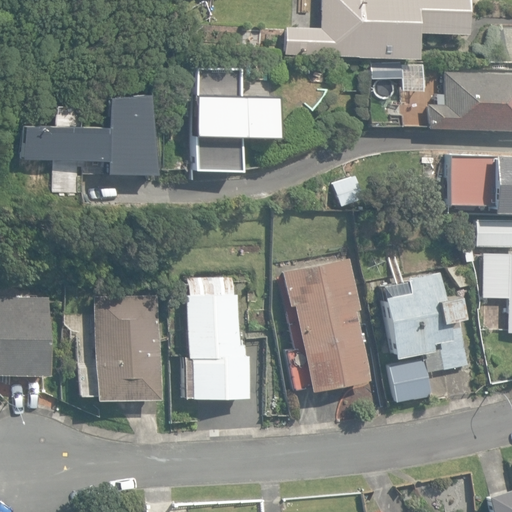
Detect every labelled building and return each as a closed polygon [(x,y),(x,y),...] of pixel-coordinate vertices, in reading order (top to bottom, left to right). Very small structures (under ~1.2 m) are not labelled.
[(331,55),(412,58),(412,48),(415,47),(415,35),(413,33),(413,31),(421,32),(421,12),(414,11),(413,0),(323,0),(324,26),(332,34),(331,55)] [(491,25),(497,63),(511,62),(511,25),(492,25),(491,25)] [(235,68),(189,66),(185,176),(235,178),(236,144),(271,145),(273,99),(234,98),(235,68)] [(421,127),(511,129),(511,72),(439,70),(438,93),(432,93),(431,103),(422,103),(421,127)] [(487,211),(511,211),(511,153),(488,151),(487,155),(445,152),(445,154),(422,152),(420,202),(450,205),(454,210),(470,210),(473,205),(487,206),(487,211)] [(471,245),(511,245),(511,220),(471,220),(471,245)] [(503,331),(511,331),(511,252),(477,251),(477,252),(476,295),(504,296),(503,331)] [(289,305),(305,390),(365,379),(358,340),(360,340),(359,331),(356,332),(352,309),(357,309),(347,258),(281,270),(287,305),(289,305)] [(432,341),(438,369),(464,364),(449,294),(436,297),(430,269),(399,276),(400,280),(375,285),(377,295),(375,296),(388,357),(427,349),(425,342),(432,341)] [(180,355),(180,396),(243,396),(243,354),(239,354),(239,343),(235,343),(235,293),(231,293),(230,277),(185,278),(185,293),(182,293),(183,355),(180,355)] [(91,294),(92,398),(156,397),(155,293),(91,294)] [(0,372),(42,373),(44,296),(0,295),(0,372)] [(383,362),(392,401),(427,392),(417,354),(383,362)] [(511,511),(511,485),(480,494),(484,511),(511,511)]
